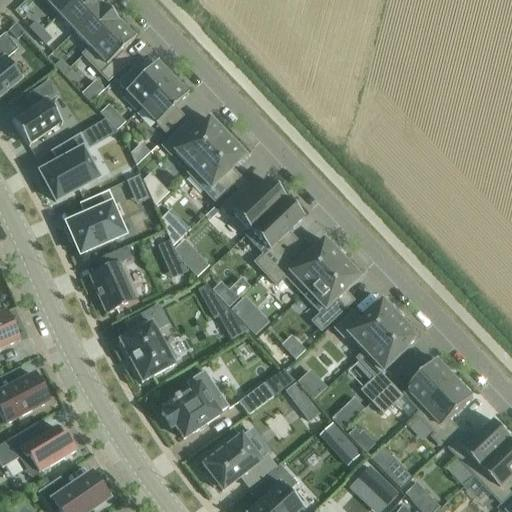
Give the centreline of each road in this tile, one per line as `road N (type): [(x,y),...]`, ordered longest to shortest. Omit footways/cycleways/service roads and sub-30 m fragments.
road 1 (residential): [(0,3),(138,0),(511,390)]
road 2 (residential): [(0,193),(114,432),(176,511)]
